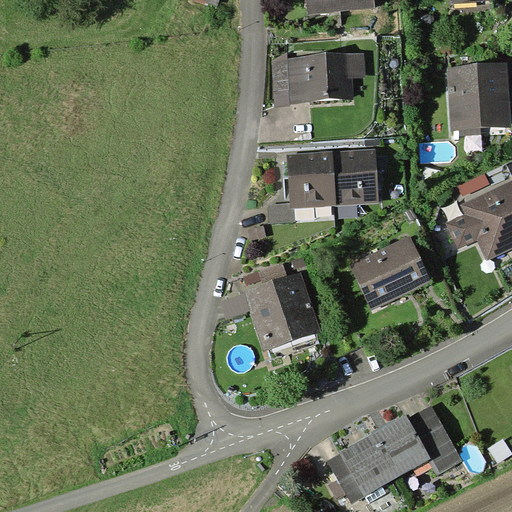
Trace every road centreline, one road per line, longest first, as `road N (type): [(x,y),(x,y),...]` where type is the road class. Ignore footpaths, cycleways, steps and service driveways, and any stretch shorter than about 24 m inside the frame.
road 1 (residential): [(255,0),(242,176),(198,346),(200,383),(225,448)]
road 2 (residential): [(511,327),(474,351),(225,448)]
road 3 (unclassified): [(34,511),(225,448)]
